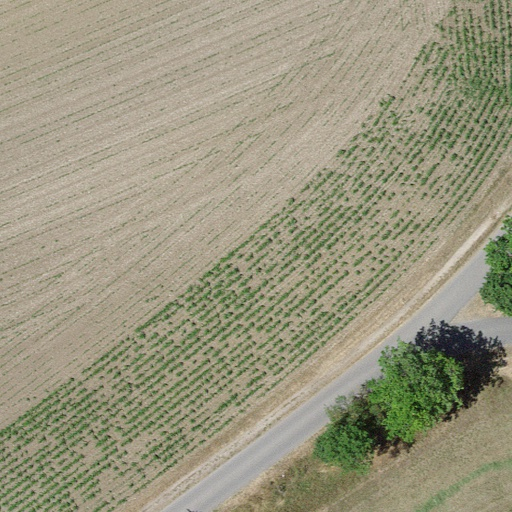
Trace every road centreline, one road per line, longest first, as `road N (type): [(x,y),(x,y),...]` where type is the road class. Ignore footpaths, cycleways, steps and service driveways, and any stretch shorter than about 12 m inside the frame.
road 1 (unclassified): [(406,345),(185,511)]
road 2 (unclassified): [(511,241),(406,345)]
